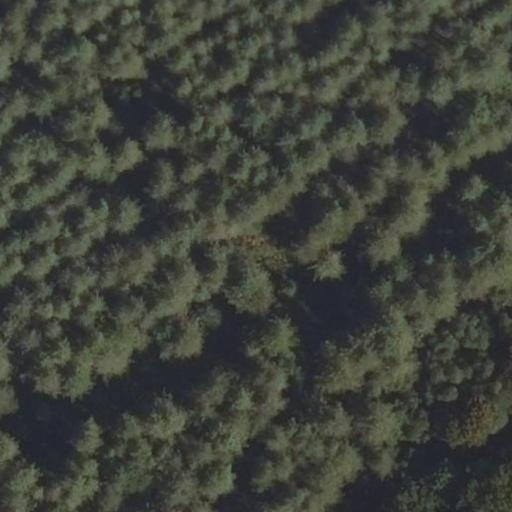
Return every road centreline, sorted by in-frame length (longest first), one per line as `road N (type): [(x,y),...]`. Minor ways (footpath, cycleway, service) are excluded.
road 1 (track): [(511,406),(0,418)]
road 2 (track): [(511,443),(406,511)]
